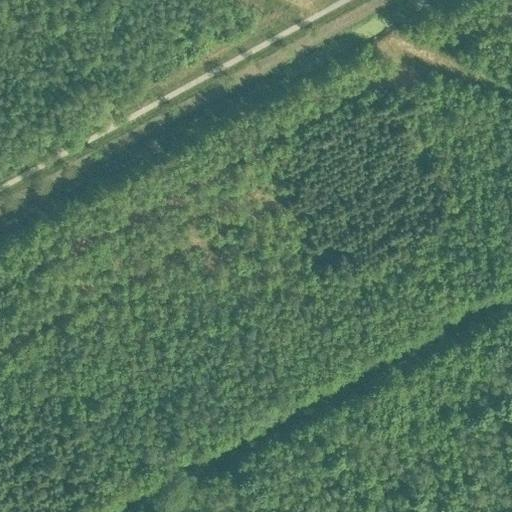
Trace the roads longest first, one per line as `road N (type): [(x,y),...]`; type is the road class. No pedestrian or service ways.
road 1 (track): [(99,511),(511,286)]
road 2 (track): [(384,43),(511,94)]
